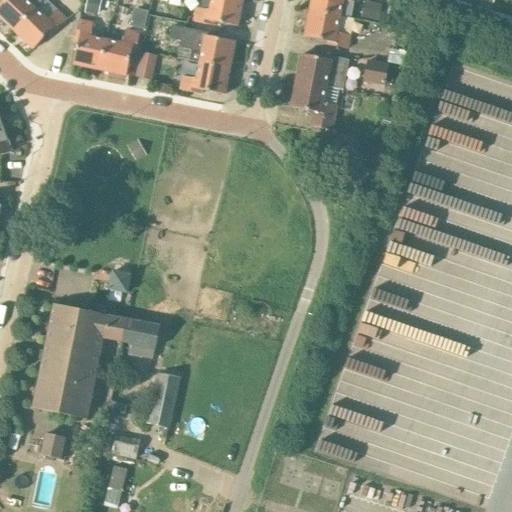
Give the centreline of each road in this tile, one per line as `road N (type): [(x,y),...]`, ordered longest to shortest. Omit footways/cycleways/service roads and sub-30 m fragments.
road 1 (unclassified): [(233,511),(321,243),(313,193),(251,128)]
road 2 (residential): [(0,362),(58,91)]
road 3 (residential): [(251,128),(58,91)]
road 4 (residential): [(251,128),(276,0)]
